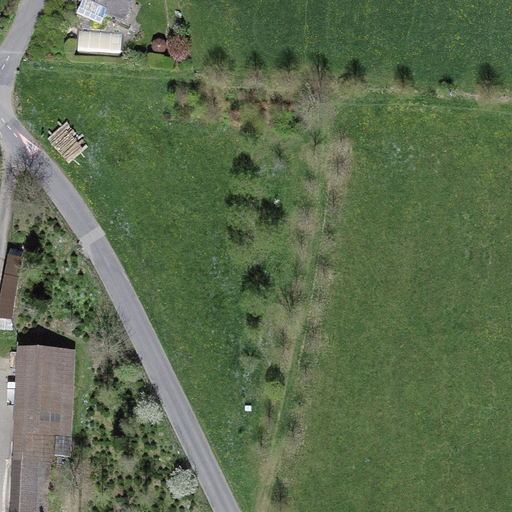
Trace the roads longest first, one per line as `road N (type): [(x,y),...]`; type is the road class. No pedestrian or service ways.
road 1 (tertiary): [(13,135),(103,257),(226,511)]
road 2 (unclassified): [(0,264),(13,135)]
